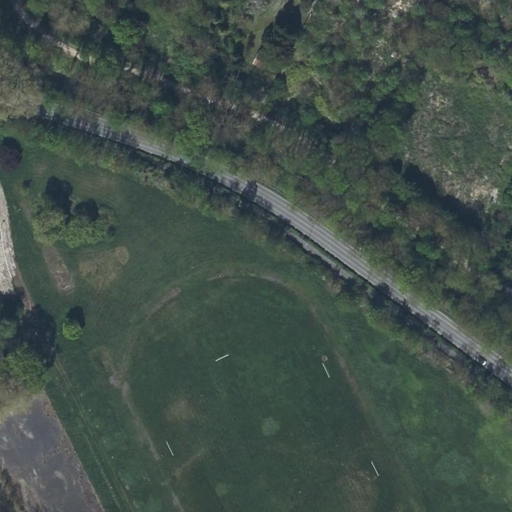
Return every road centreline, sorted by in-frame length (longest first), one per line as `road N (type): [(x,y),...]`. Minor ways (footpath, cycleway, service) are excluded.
road 1 (secondary): [(0,93),(182,155),(268,202),(511,378)]
road 2 (track): [(130,511),(13,257),(0,193)]
